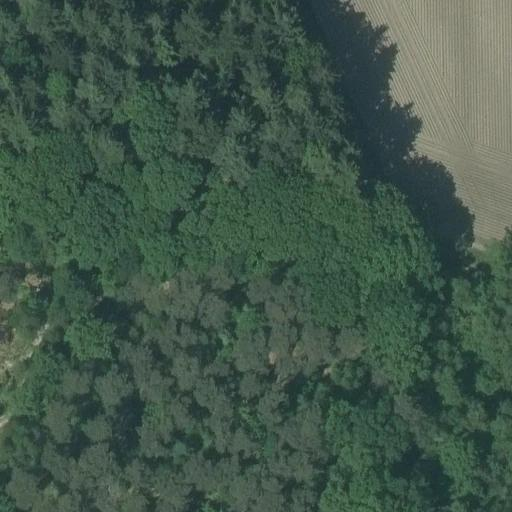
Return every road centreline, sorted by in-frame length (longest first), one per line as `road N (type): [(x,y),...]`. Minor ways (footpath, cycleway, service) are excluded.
road 1 (track): [(59,205),(427,223),(511,248)]
road 2 (track): [(0,376),(59,205)]
